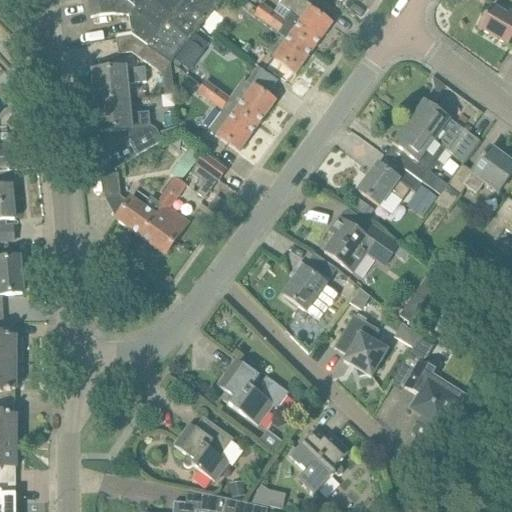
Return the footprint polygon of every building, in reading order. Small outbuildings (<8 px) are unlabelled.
[(87,0),(91,19),(113,15),(120,16),(129,17),(132,37),(134,37),(171,64),(174,60),(194,35),(200,28),(214,11),(218,6),(210,0),(87,0)] [(331,26),(312,13),(314,9),(301,0),(284,0),(281,6),(290,13),(285,20),(287,22),(283,28),(283,29),(313,51),(331,26)] [(259,10),(283,28),(287,22),(263,4),(259,10)] [(511,13),(510,12),(508,16),(492,7),(478,30),(507,46),(511,37),(511,13)] [(283,29),(283,28),(259,10),(254,16),(279,34),(283,29)] [(212,37),(224,19),(214,11),(200,28),(212,37)] [(274,59),(266,70),(285,84),(293,73),(296,75),(313,51),(283,29),(279,34),(277,36),(287,42),(274,59)] [(194,35),(174,60),(189,72),(208,46),(194,35)] [(171,64),(134,37),(117,41),(119,55),(132,53),(138,58),(162,75),(171,64)] [(93,77),(96,104),(130,100),(129,85),(148,83),(147,69),(128,71),(92,74),(92,77),(93,77)] [(206,82),(202,88),(257,128),(275,104),(267,99),(278,84),(257,69),(247,84),(243,81),(231,99),(206,82)] [(445,87),(432,78),(437,99),(445,87)] [(257,128),(202,88),(198,94),(223,112),(209,131),(218,137),(239,153),(257,128)] [(130,100),(96,104),(98,130),(97,130),(97,134),(128,131),(129,145),(136,157),(162,143),(155,131),(152,128),(150,114),(132,115),(130,100)] [(424,102),(408,125),(433,143),(445,152),(462,130),(424,102)] [(422,184),(445,152),(433,143),(408,125),(392,147),(407,158),(399,168),(422,184)] [(451,157),(463,165),(479,143),(468,134),(451,157)] [(0,169),(9,169),(7,150),(0,150),(0,169)] [(472,174),(463,167),(436,204),(448,212),(465,189),(475,196),(484,184),(498,195),(511,175),(511,166),(490,150),(472,174)] [(175,171),(171,177),(174,179),(181,184),(200,159),(190,151),(186,156),(182,161),(178,166),(175,171)] [(219,182),(227,171),(204,155),(197,166),(198,167),(191,175),(204,184),(196,195),(204,200),(218,181),(219,182)] [(358,193),(374,205),(379,208),(389,194),(402,203),(411,191),(399,182),(393,178),(377,166),(358,193)] [(120,198),(118,175),(102,177),(104,200),(120,198)] [(131,200),(116,221),(140,238),(162,207),(167,210),(176,198),(184,186),(181,184),(174,179),(166,191),(157,204),(150,199),(143,208),(131,200)] [(13,204),(11,188),(0,188),(0,222),(14,221),(14,220),(18,220),(20,217),(19,206),(17,204),(13,204)] [(421,188),(406,209),(421,220),(436,199),(421,188)] [(356,197),(350,204),(369,218),(375,210),(356,197)] [(511,202),(508,200),(484,232),(497,241),(505,230),(511,235),(511,202)] [(164,256),(188,224),(167,210),(162,207),(140,238),(164,256)] [(394,255),(399,247),(372,228),(364,238),(339,220),(334,227),(337,230),(333,236),(335,238),(324,254),(352,275),(366,255),(384,268),(394,255)] [(399,247),(394,255),(405,263),(410,255),(399,247)] [(305,267),(328,284),(337,272),(314,255),(305,267)] [(0,297),(22,295),(19,260),(0,261),(0,297)] [(283,297),(299,309),(306,314),(306,313),(319,322),(338,296),(325,287),(325,286),(303,270),(283,297)] [(360,290),(346,278),(341,284),(355,295),(360,290)] [(361,291),(349,305),(361,312),(370,298),(361,291)] [(407,308),(401,318),(416,328),(423,319),(433,303),(418,293),(407,308)] [(387,352),(373,344),(380,333),(353,317),(334,350),(347,358),(344,363),(357,371),(359,378),(366,376),(371,380),(387,352)] [(0,365),(15,365),(15,359),(19,359),(21,356),(21,348),(19,346),(15,346),(15,339),(9,339),(9,337),(6,337),(6,339),(1,339),(1,336),(0,335),(0,365)] [(412,352),(426,361),(433,348),(419,339),(412,352)] [(443,376),(420,363),(404,389),(419,398),(413,407),(424,413),(412,433),(435,447),(444,431),(440,429),(486,353),(464,340),(443,376)] [(274,406),(278,409),(289,395),(266,378),(261,385),(257,382),(260,378),(237,362),(218,388),(225,393),(220,400),(258,428),(274,406)] [(0,394),(1,394),(1,391),(6,391),(6,393),(10,393),(10,391),(15,391),(15,383),(19,383),(21,380),(21,372),(19,369),(15,369),(15,365),(0,365),(0,394)] [(15,424),(15,417),(10,417),(10,415),(6,415),(6,417),(1,417),(1,414),(0,414),(0,443),(15,444),(15,438),(19,438),(21,435),(21,427),(19,424),(15,424)] [(185,433),(174,448),(187,457),(184,461),(184,462),(183,463),(183,464),(183,465),(183,466),(184,467),(184,468),(185,468),(185,469),(186,469),(187,469),(188,469),(189,469),(190,469),(191,469),(191,468),(192,468),(192,467),(215,483),(228,465),(233,468),(244,453),(232,444),(234,441),(219,430),(203,418),(195,429),(190,426),(185,433)] [(349,454),(336,441),(331,445),(315,430),(289,458),(305,473),(298,480),(301,482),(315,496),(335,476),(336,477),(338,477),(339,477),(341,477),(341,476),(342,475),(343,474),(343,472),(342,470),(342,469),(338,465),(349,454)] [(0,473),(1,473),(1,470),(15,470),(15,444),(0,443),(0,473)] [(243,483),(230,485),(232,499),(246,497),(243,483)] [(261,488),(252,506),(266,509),(269,494),(261,488)] [(0,511),(15,511),(15,496),(1,496),(1,493),(0,493),(0,511)] [(227,501),(224,511),(252,511),(253,507),(227,501)]
